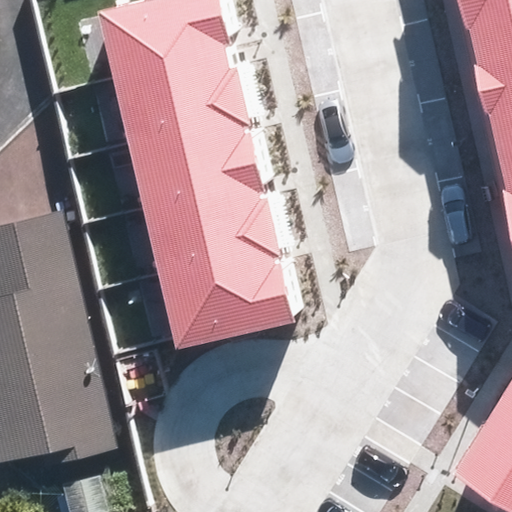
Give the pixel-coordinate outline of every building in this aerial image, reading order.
[(239,0),(129,0),(143,59),(248,35),(239,0)] [(248,35),(143,59),(159,126),(264,102),(248,35)] [(264,102),(159,126),(175,193),(280,169),(264,102)] [(280,169),(175,193),(190,260),(295,236),(280,169)] [(0,452),(37,445),(40,456),(111,441),(61,202),(0,214),(0,452)] [(295,236),(190,260),(199,298),(206,328),(311,303),(295,236)] [(511,389),(394,418),(404,458),(511,432),(511,389)] [(197,439),(205,467),(184,472),(189,491),(209,485),(256,474),(244,427),(197,439)] [(511,511),(511,436),(399,465),(411,511),(511,511)] [(107,511),(132,506),(121,467),(74,479),(82,511),(107,511)]
